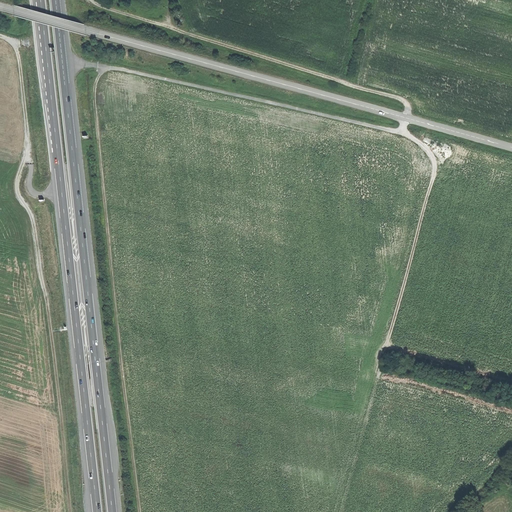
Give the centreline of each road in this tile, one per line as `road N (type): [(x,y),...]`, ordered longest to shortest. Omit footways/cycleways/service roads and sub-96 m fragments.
road 1 (track): [(97,65),(402,132),(408,106),(93,0)]
road 2 (tertiary): [(13,10),(511,147)]
road 3 (motorway): [(37,0),(97,511)]
road 4 (motorway): [(111,511),(55,0)]
road 5 (track): [(12,41),(26,145),(14,184),(28,210),(46,301),(68,511)]
road 6 (track): [(140,511),(95,98),(95,83),(110,67)]
road 7 (track): [(402,132),(427,147),(435,172),(380,376)]
